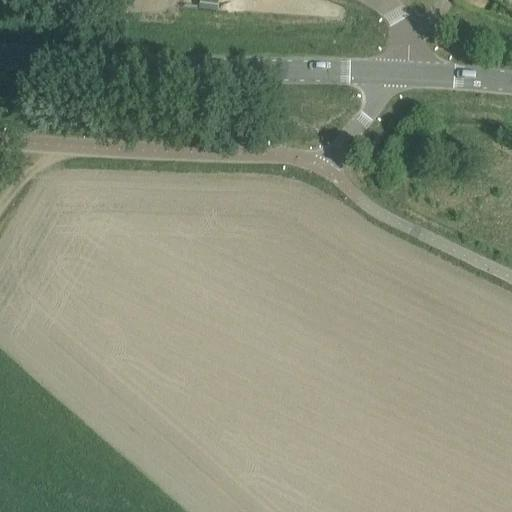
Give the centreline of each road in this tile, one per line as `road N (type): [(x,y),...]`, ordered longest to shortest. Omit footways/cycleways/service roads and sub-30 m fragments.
road 1 (unclassified): [(0,140),(288,154),(320,167),(391,71)]
road 2 (secondary): [(391,71),(0,57)]
road 3 (secondary): [(511,84),(391,71)]
